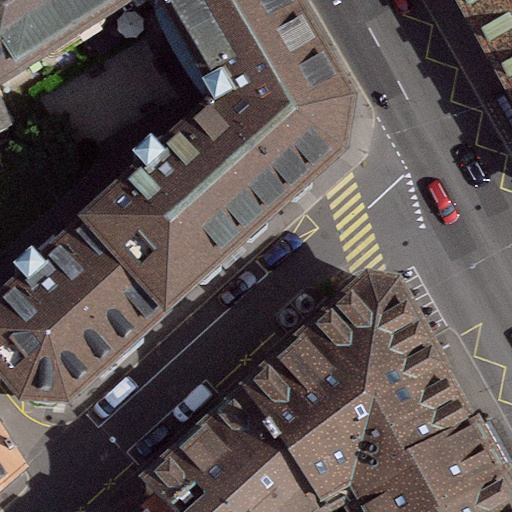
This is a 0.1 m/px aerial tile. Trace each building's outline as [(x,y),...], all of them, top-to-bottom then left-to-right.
[(0,0),(0,112),(127,37),(105,0),(0,0)] [(205,159),(67,267),(151,362),(338,202),(346,145),(255,0),(105,0),(127,37),(205,159)] [(511,0),(464,0),(460,3),(511,102),(511,0)] [(0,406),(35,453),(151,362),(67,267),(0,323),(0,406)] [(152,471),(186,511),(329,511),(350,496),(362,511),(511,511),(511,489),(379,291),(152,471)] [(186,511),(152,471),(102,511),(186,511)] [(0,511),(4,511),(18,503),(0,477),(0,511)]
